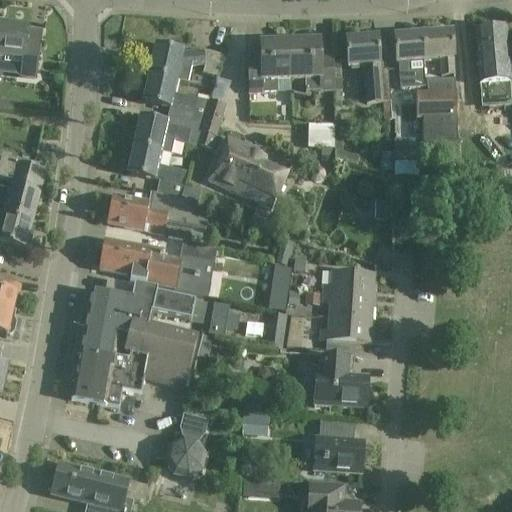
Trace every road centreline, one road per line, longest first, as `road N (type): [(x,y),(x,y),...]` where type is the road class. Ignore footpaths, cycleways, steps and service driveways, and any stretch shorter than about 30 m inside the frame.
road 1 (residential): [(11,511),(76,190),(86,0)]
road 2 (residential): [(385,511),(402,257)]
road 3 (residential): [(378,0),(129,0)]
